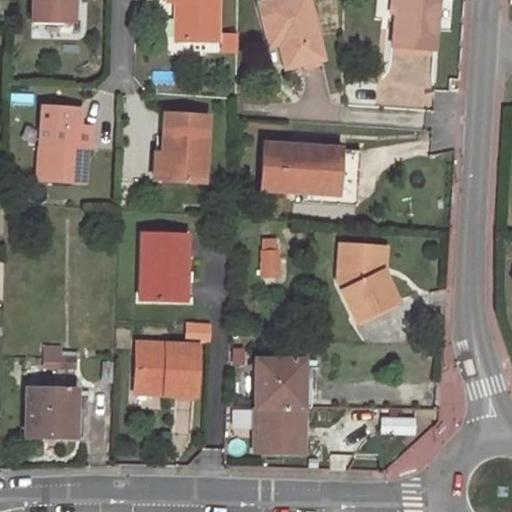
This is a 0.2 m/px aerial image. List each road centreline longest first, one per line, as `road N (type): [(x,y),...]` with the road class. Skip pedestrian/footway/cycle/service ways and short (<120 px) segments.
road 1 (unclassified): [(0,497),(445,494)]
road 2 (unclassified): [(483,49),(470,331),(498,436)]
